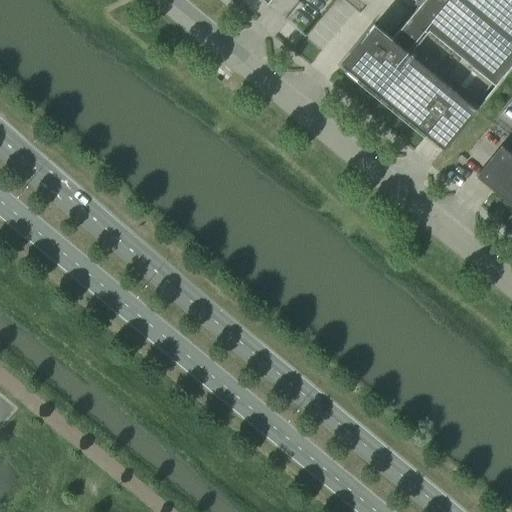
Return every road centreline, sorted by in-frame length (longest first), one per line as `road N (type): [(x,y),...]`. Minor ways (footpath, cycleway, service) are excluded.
road 1 (secondary): [(444,511),(0,139)]
road 2 (secondary): [(0,201),(372,511)]
road 3 (unclassified): [(511,286),(165,0)]
road 4 (unknown): [(430,218),(511,129)]
